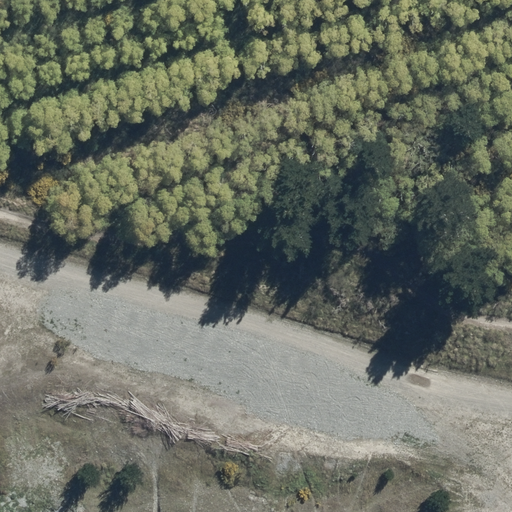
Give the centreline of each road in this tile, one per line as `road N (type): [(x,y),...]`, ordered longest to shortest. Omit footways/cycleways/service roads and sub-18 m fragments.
road 1 (track): [(0,209),(85,236),(255,227),(366,265),(435,312),(511,321)]
road 2 (track): [(511,401),(0,241)]
